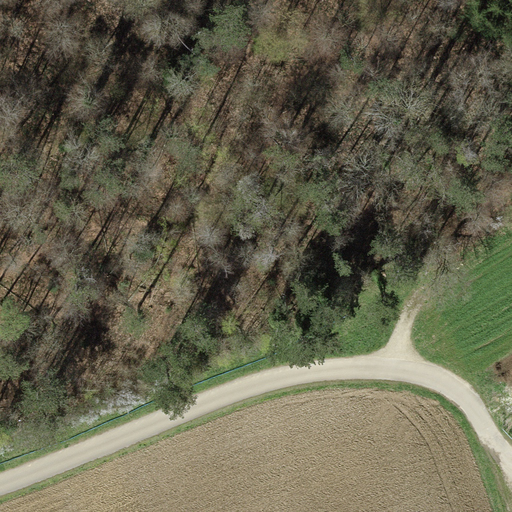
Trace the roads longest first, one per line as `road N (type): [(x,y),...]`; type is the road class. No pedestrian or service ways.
road 1 (motorway): [(0,362),(263,134),(402,0)]
road 2 (motorway): [(223,0),(0,219)]
